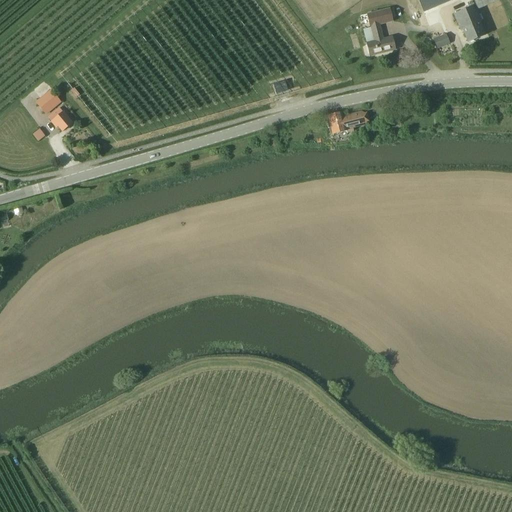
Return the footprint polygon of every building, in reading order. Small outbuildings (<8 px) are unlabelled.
[(456,0),(416,0),(423,14),(456,0)] [(499,0),(472,0),(477,10),(500,1),(499,0)] [(481,21),(477,10),(475,6),(453,14),(460,30),(462,29),(468,43),(485,36),(479,22),(481,21)] [(390,9),(366,14),(369,27),(370,27),(374,42),(367,44),(367,46),(365,46),(367,56),(370,55),(370,57),(395,50),(392,37),(384,39),(380,25),(393,22),(390,9)] [(446,34),(434,39),(438,50),(450,44),(446,34)] [(271,85),(274,95),(287,91),(284,81),(271,85)] [(61,103),(51,91),(36,103),(46,115),(61,103)] [(72,124),(63,113),(59,108),(48,118),(56,128),(58,126),(63,132),(72,124)] [(365,125),(362,112),(343,117),(342,113),(328,117),(333,135),(346,131),(346,130),(365,125)]
